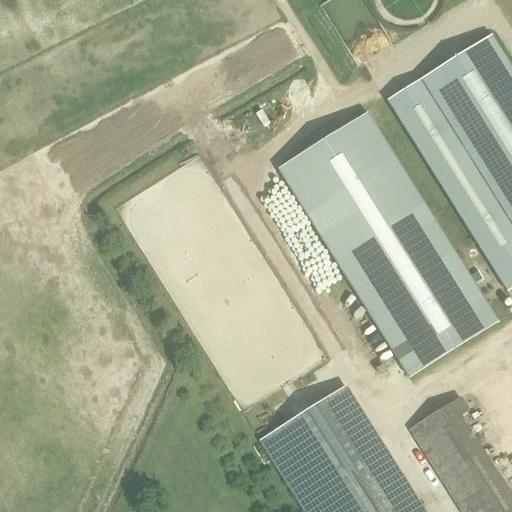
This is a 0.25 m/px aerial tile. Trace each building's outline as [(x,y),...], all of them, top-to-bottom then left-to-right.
[(511,70),(492,38),(388,102),(505,293),(511,288),(511,70)] [(407,379),(495,324),(367,115),(278,170),(407,379)] [(133,116),(92,142),(108,170),(150,144),(133,116)] [(477,272),(470,276),(475,285),(482,280),(477,272)] [(423,511),(346,388),(261,441),(305,511),(423,511)] [(511,511),(511,484),(460,401),(411,432),(461,511),(511,511)]
